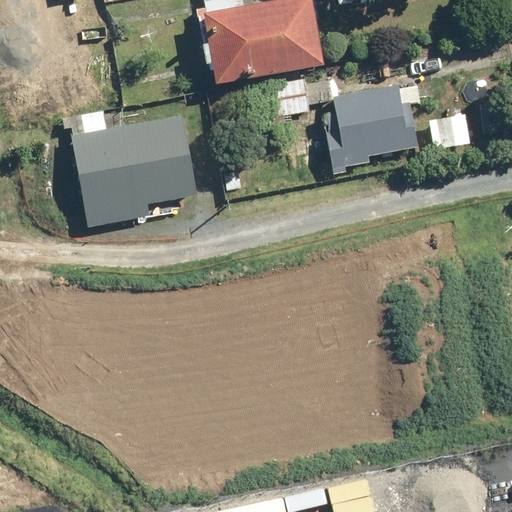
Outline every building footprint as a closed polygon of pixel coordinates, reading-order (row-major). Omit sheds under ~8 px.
[(2,0),(0,0),(0,123),(28,117),(2,0)] [(301,0),(297,0),(199,21),(214,92),(317,70),(301,0)] [(29,1),(13,5),(22,43),(38,39),(29,1)] [(295,129),(292,116),(310,113),(304,79),(262,86),(269,120),(271,134),(295,129)] [(404,80),(321,104),(341,174),(425,149),(404,80)] [(186,108),(68,135),(91,232),(208,205),(186,108)] [(463,116),(427,122),(432,149),(468,143),(463,116)] [(319,511),(318,499),(239,511),(319,511)]
